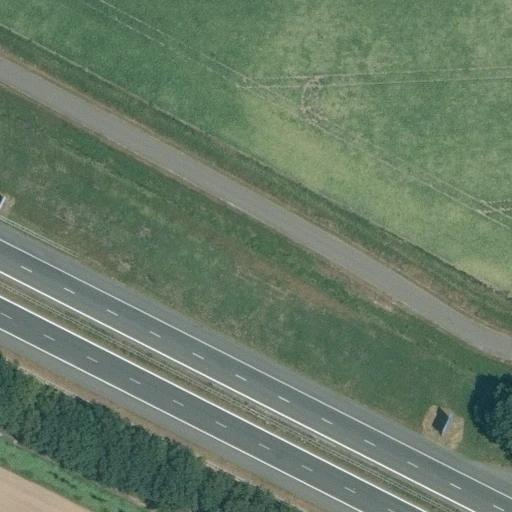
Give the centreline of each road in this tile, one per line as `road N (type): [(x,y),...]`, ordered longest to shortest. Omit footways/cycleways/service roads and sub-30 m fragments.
road 1 (unclassified): [(0,69),(511,350)]
road 2 (motorway): [(507,511),(0,250)]
road 3 (motorway): [(0,315),(389,511)]
